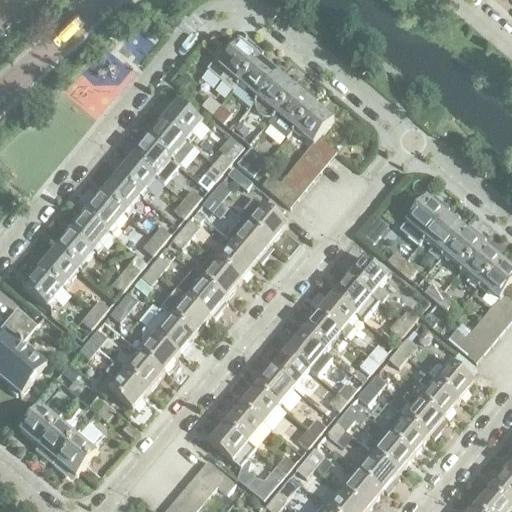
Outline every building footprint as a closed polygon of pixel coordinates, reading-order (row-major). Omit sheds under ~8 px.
[(233,95),(237,90),(260,63),(241,47),(234,56),(227,51),(208,74),(233,95)] [(260,63),(237,90),(245,96),(247,93),(258,102),(279,78),(260,63)] [(176,84),(185,96),(194,88),(186,77),(176,84)] [(275,120),(297,93),(279,78),(258,102),(256,106),(256,111),(258,115),(262,120),(267,121),(272,121),(274,121),(275,120)] [(274,121),(268,127),(288,143),(296,133),(316,109),(314,108),(318,103),(307,94),(303,98),(297,93),(275,120),(274,121)] [(202,110),(213,119),(221,109),(210,100),(202,110)] [(165,125),(189,145),(204,126),(180,106),(165,125)] [(213,119),(223,128),(232,118),(221,109),(213,119)] [(315,149),(321,142),(335,125),(316,109),(296,133),(314,149),(315,149)] [(165,125),(148,145),(172,165),(179,171),(196,151),(189,145),(165,125)] [(257,140),(249,150),(260,159),(269,149),(257,140)] [(223,157),(215,167),(225,175),(233,166),(244,152),(231,141),(219,154),(223,157)] [(312,152),(330,167),(338,157),(321,142),(315,149),(314,149),(312,152)] [(179,171),(172,165),(148,145),(133,163),(157,183),(164,189),(179,171)] [(323,176),(330,167),(312,152),(304,161),(323,176)] [(315,185),(323,176),(304,161),(297,170),(315,185)] [(119,180),(142,200),(157,183),(133,163),(119,180)] [(215,187),(225,175),(215,167),(205,179),(215,187)] [(289,179),(308,194),(315,185),(297,170),(289,179)] [(247,195),(252,188),(234,172),(228,179),(247,195)] [(300,203),(308,194),(289,179),(282,187),(283,188),(282,188),(300,203)] [(119,180),(103,199),(127,219),(142,200),(119,180)] [(264,190),(274,198),(282,188),(283,188),(282,187),(272,180),(264,190)] [(213,197),(223,206),(231,196),(221,187),(213,197)] [(292,213),(300,203),(282,188),(274,198),(292,213)] [(184,204),(194,212),(202,202),(192,194),(184,204)] [(213,218),(223,206),(213,197),(203,209),(213,218)] [(103,199),(87,217),(111,237),(127,219),(103,199)] [(240,221),(243,223),(274,249),(290,230),(256,201),(240,221)] [(420,249),(427,242),(447,217),(450,214),(438,204),(435,207),(428,201),(401,233),(420,249)] [(174,216),(184,224),(194,212),(184,204),(174,216)] [(72,236),(96,256),(111,237),(87,217),(72,236)] [(445,257),(465,232),(447,217),(427,242),(445,257)] [(259,267),(274,249),(243,223),(228,241),(235,247),(259,267)] [(182,234),(192,243),(200,233),(190,224),(182,234)] [(465,232),(445,257),(463,272),(484,248),(487,244),(470,230),(467,234),(465,232)] [(163,249),(171,239),(161,231),(153,241),(163,249)] [(363,240),(373,248),(380,239),(370,231),(363,240)] [(182,254),(192,243),(182,234),(172,246),(182,254)] [(72,236),(57,254),(80,274),(96,256),(72,236)] [(143,253),(153,261),(163,249),(153,241),(143,253)] [(243,286),(259,267),(235,247),(219,265),(243,286)] [(463,272),(481,287),(502,263),(484,248),(463,272)] [(41,272),(65,292),(80,274),(57,254),(41,272)] [(387,266),(399,276),(407,265),(396,256),(387,266)] [(213,260),(197,279),(204,284),(228,304),(243,286),(219,265),(213,260)] [(170,269),(159,261),(151,271),(161,280),(170,269)] [(389,281),(365,261),(348,281),(379,308),(381,309),(389,300),(380,292),(389,281)] [(481,287),(500,303),(501,304),(507,297),(511,290),(511,271),(502,263),(481,287)] [(407,265),(399,276),(409,284),(417,274),(407,265)] [(122,278),(132,286),(140,276),(131,268),(122,278)] [(151,271),(141,282),(151,291),(161,280),(151,271)] [(65,292),(41,272),(25,292),(49,312),(65,292)] [(212,323),(228,304),(204,284),(193,275),(177,293),(212,323)] [(112,290),(122,298),(132,286),(122,278),(112,290)] [(364,326),(365,324),(379,308),(348,281),(332,299),(357,320),(364,326)] [(433,287),(424,297),(435,306),(443,296),(433,287)] [(197,341),(212,323),(177,293),(162,312),(197,341)] [(435,306),(436,306),(446,315),(455,305),(443,296),(435,306)] [(497,306),(511,317),(511,301),(507,297),(501,304),(500,303),(497,306)] [(120,308),(130,317),(139,306),(128,298),(120,308)] [(346,343),(348,341),(355,333),(350,329),(357,320),(332,299),(317,318),(341,339),(346,343)] [(100,305),(91,315),(101,323),(110,313),(100,305)] [(511,317),(497,306),(490,315),(508,330),(511,325),(511,317)] [(120,308),(110,319),(121,328),(130,317),(120,308)] [(146,330),(181,359),(197,341),(162,312),(146,330)] [(36,384),(49,369),(23,347),(38,329),(19,313),(3,332),(8,337),(0,347),(0,379),(4,383),(23,399),(36,384)] [(401,323),(410,331),(419,321),(409,313),(401,323)] [(82,326),(92,334),(101,323),(91,315),(82,326)] [(422,324),(432,332),(440,324),(429,315),(422,324)] [(490,315),(482,325),(500,340),(508,330),(490,315)] [(327,355),(341,339),(317,318),(303,335),(327,355)] [(391,335),(400,343),(410,331),(401,323),(391,335)] [(474,334),(493,349),(500,340),(482,325),(474,334)] [(181,359),(146,330),(142,335),(144,345),(136,354),(142,358),(166,378),(181,359)] [(98,334),(89,344),(99,353),(108,343),(98,334)] [(485,358),(493,349),(474,334),(466,343),(456,334),(447,344),(458,353),(467,343),(485,358)] [(303,335),(287,353),(312,374),(318,379),(334,361),(327,355),(303,335)] [(406,343),(398,353),(409,361),(417,351),(406,343)] [(477,368),(485,358),(467,343),(458,353),(477,368)] [(84,351),(83,352),(79,356),(90,365),(99,353),(89,344),(84,351)] [(370,359),(380,367),(388,358),(378,350),(370,359)] [(272,372),(296,393),(312,374),(287,353),(272,372)] [(398,353),(389,365),(399,373),(409,361),(398,353)] [(150,396),(166,378),(142,358),(127,376),(150,396)] [(360,372),(370,380),(380,367),(370,359),(360,372)] [(106,377),(118,386),(111,395),(135,415),(150,396),(127,376),(126,376),(115,366),(106,377)] [(436,369),(429,378),(461,405),(477,386),(453,366),(446,375),(440,370),(436,369)] [(272,372),(256,390),(281,411),(296,393),(272,372)] [(420,387),(429,395),(422,403),(446,423),(461,405),(429,378),(428,377),(420,387)] [(368,389),(378,398),(387,388),(376,379),(368,389)] [(68,394),(80,403),(88,393),(87,392),(90,388),(80,380),(68,394)] [(339,396),(349,405),(357,395),(347,387),(339,396)] [(368,410),(378,398),(368,389),(358,401),(368,410)] [(241,409),(266,429),(281,411),(256,390),(241,409)] [(88,393),(80,403),(90,412),(98,402),(88,393)] [(403,403),(414,412),(407,422),(430,442),(446,423),(422,403),(422,404),(411,395),(403,403)] [(329,409),(339,417),(349,405),(339,396),(329,409)] [(97,418),(107,427),(116,416),(106,408),(97,418)] [(266,429),(241,409),(226,427),(250,447),(266,429)] [(21,434),(41,451),(61,426),(41,410),(21,434)] [(337,426),(347,435),(355,425),(345,416),(337,426)] [(383,434),(415,460),(430,442),(407,422),(406,422),(398,416),(383,434)] [(317,424),(308,434),(318,442),(326,432),(317,424)] [(79,441),(61,426),(41,451),(37,455),(48,464),(51,460),(59,466),(79,441)] [(337,426),(327,438),(337,447),(347,435),(337,426)] [(264,507),(288,478),(278,470),(265,486),(255,483),(248,477),(252,467),(248,466),(257,454),(250,448),(250,447),(226,427),(210,446),(234,467),(241,473),(238,484),(264,507)] [(366,452),(370,455),(399,479),(415,460),(383,434),(382,433),(366,452)] [(308,454),(318,442),(308,434),(298,445),(308,454)] [(59,466),(55,470),(66,479),(70,475),(79,482),(99,457),(96,455),(98,453),(81,438),(79,441),(59,466)] [(306,463),(317,472),(325,462),(314,453),(306,463)] [(355,472),(384,497),(399,479),(370,455),(355,472)] [(278,470),(288,478),(296,469),(286,460),(278,470)] [(306,463),(296,475),(307,484),(317,472),(306,463)] [(209,465),(201,474),(220,490),(228,480),(209,465)] [(353,485),(345,495),(364,511),(370,511),(384,497),(355,472),(348,481),(353,485)] [(193,483),(212,499),(220,490),(201,474),(193,483)] [(511,478),(507,474),(491,492),(511,509),(511,478)] [(228,480),(220,490),(229,498),(237,488),(228,480)] [(185,493),(204,508),(212,499),(193,483),(185,493)] [(284,490),(276,499),(286,508),(294,498),(284,490)] [(474,511),(511,511),(511,509),(491,492),(474,511)] [(178,502),(190,511),(201,511),(204,508),(185,493),(178,502)] [(364,511),(345,495),(330,511),(364,511)] [(276,499),(265,511),(282,511),(286,508),(276,499)] [(170,511),(171,511),(190,511),(178,502),(170,511)]
